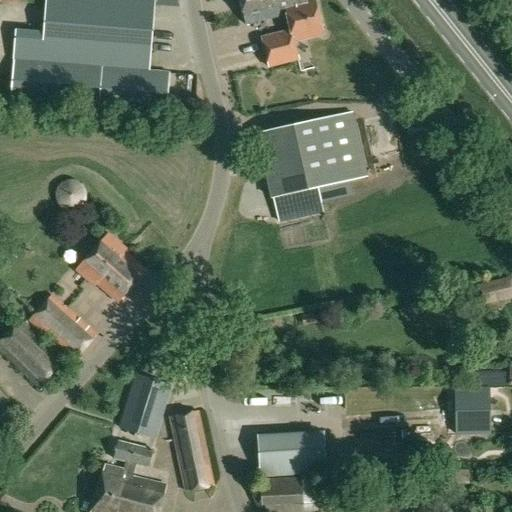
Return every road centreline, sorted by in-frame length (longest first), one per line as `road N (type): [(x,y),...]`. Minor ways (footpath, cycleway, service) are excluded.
road 1 (unclassified): [(511,201),(352,0)]
road 2 (unclassified): [(200,242),(219,194),(223,148),(193,0)]
road 3 (unclassified): [(0,472),(142,308)]
road 4 (unclassified): [(244,511),(215,423),(199,335)]
road 5 (secondary): [(511,101),(430,0)]
